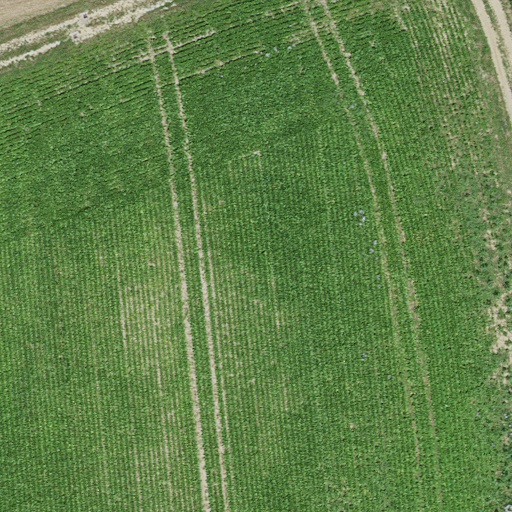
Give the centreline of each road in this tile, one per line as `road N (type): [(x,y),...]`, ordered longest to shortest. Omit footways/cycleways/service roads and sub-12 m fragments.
road 1 (track): [(152,0),(0,55)]
road 2 (track): [(468,0),(511,136)]
